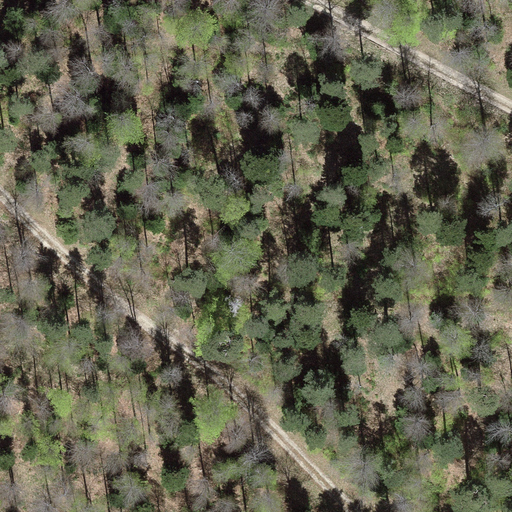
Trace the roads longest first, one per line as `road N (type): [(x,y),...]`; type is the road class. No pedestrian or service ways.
road 1 (track): [(336,511),(0,192)]
road 2 (track): [(419,61),(0,42)]
road 3 (track): [(96,282),(511,310)]
road 4 (track): [(293,0),(511,111)]
road 5 (track): [(219,400),(0,339)]
road 6 (track): [(319,496),(477,511)]
